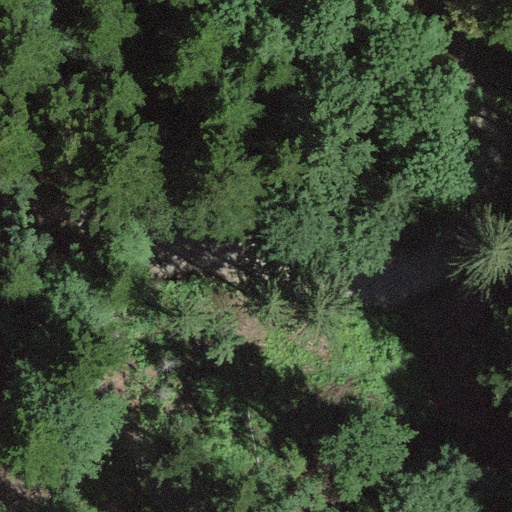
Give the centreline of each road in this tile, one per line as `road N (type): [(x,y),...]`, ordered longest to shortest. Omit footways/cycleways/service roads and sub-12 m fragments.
road 1 (track): [(0,203),(368,284),(437,268),(487,206),(494,164),(492,123),(458,0)]
road 2 (track): [(401,281),(448,391),(475,425),(511,450)]
